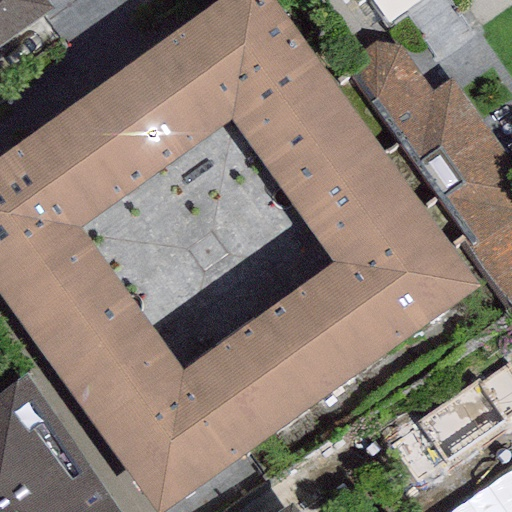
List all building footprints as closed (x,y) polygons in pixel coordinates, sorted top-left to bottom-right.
[(215,0),(0,154),(0,284),(161,508),(282,421),(476,282),(273,0),(215,0)] [(44,0),(0,0),(0,41),(50,9),(44,0)] [(374,42),(344,63),(467,239),(461,242),(511,314),(511,224),(511,223),(511,222),(511,204),(498,184),(511,174),(511,165),(450,77),(432,90),(401,47),(374,42)] [(0,511),(130,511),(94,463),(24,371),(0,389),(0,511)] [(301,511),(290,495),(265,511),(301,511)]
